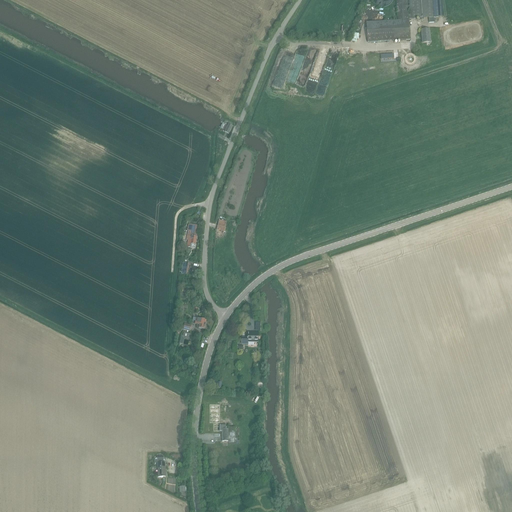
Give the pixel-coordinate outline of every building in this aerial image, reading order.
[(410,20),(434,18),(443,17),(441,0),(408,0),(409,6),(407,6),(406,0),(396,0),(397,21),(366,23),(368,43),(410,40),(409,20),(408,20),(407,8),(409,8),(410,20)] [(423,43),(430,43),(429,30),(421,31),(423,43)] [(223,219),(223,228),(231,229),(231,219),(223,219)] [(189,224),(188,230),(189,231),(188,232),(186,239),(188,240),(187,247),(189,248),(190,248),(191,244),(195,245),(197,237),(199,226),(189,224)] [(183,263),(182,268),(181,274),(189,275),(191,264),(183,263)] [(207,321),(198,319),(196,324),(198,325),(197,328),(204,330),(207,321)] [(258,343),(258,333),(248,333),(248,338),(242,338),(242,344),(248,345),(248,343),(258,343)] [(214,403),(214,421),(225,421),(224,403),(214,403)] [(214,431),(220,432),(220,431),(222,431),(222,442),(228,442),(228,429),(226,429),(226,426),(220,426),(220,423),(216,423),(216,422),(214,422),(214,423),(214,431)] [(157,459),(154,460),(154,463),(158,463),(158,464),(158,477),(161,477),(161,478),(163,478),(163,477),(166,477),(165,463),(165,461),(163,461),(163,456),(157,456),(157,459)]
